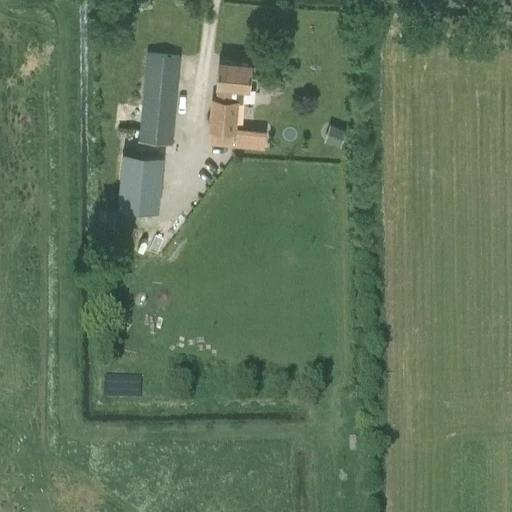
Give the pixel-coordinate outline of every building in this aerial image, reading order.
[(171,144),(179,57),(147,54),(139,141),(171,144)] [(242,101),(243,87),(248,87),(250,63),(218,60),(216,84),(218,84),(216,98),(212,98),(209,129),(208,144),(263,150),(265,131),(234,127),(236,100),(242,101)] [(345,129),(333,125),(327,143),(339,147),(345,129)] [(120,171),(161,174),(161,172),(163,154),(122,151),(121,169),(120,171)] [(99,235),(108,235),(108,251),(127,251),(127,235),(128,192),(99,192),(99,235)]
